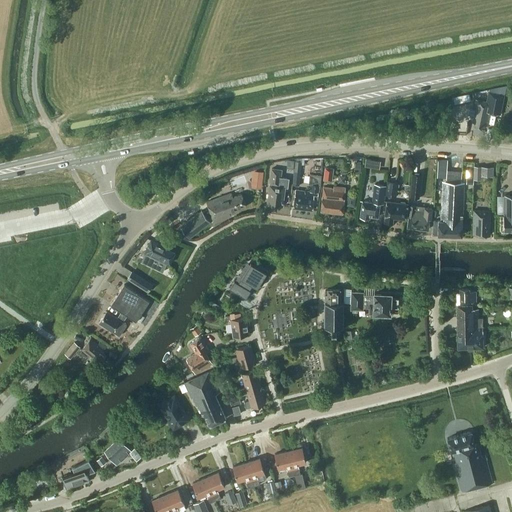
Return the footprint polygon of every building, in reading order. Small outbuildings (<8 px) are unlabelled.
[(470,110),(469,113),(471,115),(473,115),(471,122),(475,123),(474,127),(483,129),(484,125),(488,126),(490,112),(501,114),(505,94),(490,91),(487,102),(476,100),(474,110),(472,109),(470,110)] [(458,102),(474,100),(473,93),(457,95),(458,102)] [(438,165),(437,178),(447,178),(447,170),(448,165),(438,165)] [(482,176),(493,176),(494,167),(474,166),(474,179),(481,179),(482,176)] [(285,187),(288,187),(289,178),(281,177),(282,170),(272,168),(267,204),(283,206),(285,187)] [(421,173),(413,173),(411,197),(419,197),(421,173)] [(319,185),(320,175),(312,174),(311,184),(319,185)] [(386,195),(396,196),(398,182),(388,181),(386,195)] [(462,235),(462,224),(464,183),(445,181),(444,210),(445,210),(444,219),(439,218),(439,221),(434,220),(433,234),(462,235)] [(318,199),(319,185),(311,184),(311,191),(296,190),(294,207),(312,210),(314,199),(318,199)] [(369,218),(369,216),(378,217),(380,203),(383,204),(385,186),(375,184),(372,202),(362,201),(360,216),(369,218)] [(345,200),(346,188),(334,186),(334,189),(324,187),(321,211),(343,214),(345,200)] [(205,215),(201,209),(180,226),(181,227),(185,232),(190,238),(210,222),(208,219),(212,217),(214,222),(231,216),(230,213),(238,210),(237,209),(246,205),(242,194),(233,197),(232,193),(207,202),(211,213),(205,215)] [(503,215),(504,231),(511,230),(511,194),(505,195),(505,215),(503,215)] [(401,203),(387,201),(385,216),(385,217),(385,222),(393,223),(393,217),(406,219),(407,204),(406,204),(406,202),(401,202),(401,203)] [(429,218),(431,219),(432,209),(425,208),(424,212),(416,211),(417,205),(408,204),(407,215),(409,216),(407,226),(428,229),(429,218)] [(491,236),(491,216),(491,210),(474,210),(473,235),(491,236)] [(151,239),(144,254),(145,254),(166,265),(167,265),(168,263),(170,263),(175,252),(164,247),(165,246),(151,239)] [(145,254),(141,262),(163,272),(166,265),(145,254)] [(132,271),(127,279),(140,287),(148,292),(153,284),(145,279),(132,271)] [(224,291),(218,298),(233,310),(239,302),(238,302),(241,297),(246,301),(257,286),(242,275),(228,294),(224,291)] [(120,313),(126,317),(135,323),(148,303),(123,286),(110,306),(120,313)] [(329,327),(329,330),(339,330),(339,326),(343,326),(343,302),(340,302),(340,289),(328,289),(328,295),(325,295),(325,327),(329,327)] [(457,305),(472,304),(469,304),(469,301),(476,301),(475,291),(469,291),(469,289),(460,289),(460,292),(457,292),(457,305)] [(363,307),(363,294),(363,292),(352,292),(351,309),(363,309),(363,307)] [(392,307),(398,308),(399,298),(391,298),(391,294),(374,294),(374,295),(363,294),(363,307),(370,308),(370,313),(375,314),(375,313),(392,314),(392,307)] [(472,304),(457,305),(458,347),(483,347),(483,327),(483,318),(478,318),(478,309),(472,309),(472,304)] [(120,313),(117,318),(107,311),(99,322),(112,331),(120,336),(127,325),(123,322),(126,317),(120,313)] [(231,315),(230,315),(225,316),(226,324),(231,323),(233,337),(249,335),(246,317),(241,317),(231,319),(231,315)] [(195,336),(202,331),(197,324),(190,329),(195,336)] [(186,359),(195,374),(212,363),(205,352),(209,350),(201,337),(190,344),(196,353),(186,359)] [(97,359),(100,362),(106,355),(103,352),(105,350),(91,339),(82,350),(95,361),(97,359)] [(64,353),(71,359),(80,347),(74,342),(64,353)] [(233,360),(253,354),(250,344),(236,349),(238,356),(232,357),(233,360)] [(253,354),(233,360),(233,362),(239,360),(241,368),(256,363),(253,354)] [(220,392),(211,370),(184,382),(192,398),(193,398),(197,405),(199,405),(202,413),(204,412),(209,425),(226,418),(215,394),(220,392)] [(247,391),(260,387),(256,370),(242,374),(246,387),(241,388),(243,395),(248,394),(247,391)] [(247,391),(248,394),(249,400),(245,402),(246,408),(251,407),(252,408),(265,404),(260,387),(247,391)] [(159,405),(174,428),(189,419),(175,395),(159,405)] [(231,406),(241,403),(239,396),(229,399),(231,406)] [(457,462),(456,463),(455,463),(462,491),(492,483),(485,455),(481,456),(478,443),(475,444),(471,431),(447,438),(451,451),(454,450),(457,462)] [(131,451),(120,437),(105,451),(116,465),(121,461),(129,454),(129,453),(131,451)] [(289,450),(295,475),(300,473),(298,464),(306,462),(302,447),(289,450)] [(289,476),(295,475),(289,450),(275,454),(279,469),(286,467),(289,476)] [(101,466),(106,462),(102,456),(97,460),(101,466)] [(247,462),(254,486),(260,484),(257,475),(265,473),(260,458),(247,462)] [(74,472),(62,476),(66,488),(90,480),(88,474),(96,471),(89,459),(72,466),(74,472)] [(248,488),(254,486),(247,462),(233,466),(238,481),(246,479),(248,488)] [(206,477),(215,500),(221,498),(217,489),(225,486),(219,472),(206,477)] [(302,474),(295,475),(298,490),(306,488),(302,474)] [(210,503),(215,500),(206,477),(192,483),(199,497),(206,494),(210,503)] [(267,483),(270,496),(277,495),(274,481),(267,483)] [(165,494),(172,511),(179,511),(177,506),(185,503),(178,489),(165,494)] [(232,490),(225,493),(229,504),(237,501),(232,490)] [(235,493),(240,507),(248,504),(243,491),(235,493)] [(166,511),(172,511),(165,494),(152,500),(157,511),(164,511),(166,511)] [(209,511),(204,500),(193,504),(196,511),(209,511)]
